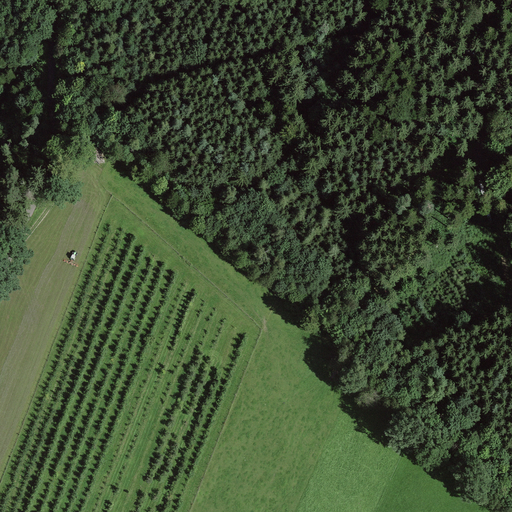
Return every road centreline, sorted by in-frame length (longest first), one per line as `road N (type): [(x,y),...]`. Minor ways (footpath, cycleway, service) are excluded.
road 1 (track): [(511,52),(346,37),(143,94),(114,113),(48,210),(30,232),(20,231)]
road 2 (track): [(0,283),(50,165),(61,0)]
road 3 (track): [(511,55),(480,151),(511,236)]
